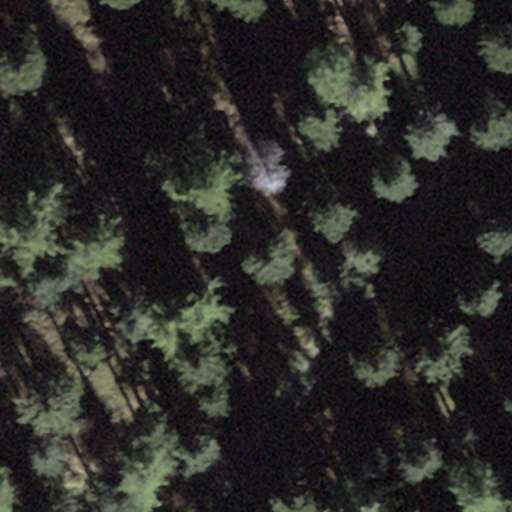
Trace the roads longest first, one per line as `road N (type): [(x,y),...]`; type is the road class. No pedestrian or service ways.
road 1 (track): [(434,0),(438,191),(389,245),(226,511)]
road 2 (track): [(0,170),(149,189),(215,184),(389,135),(441,156)]
